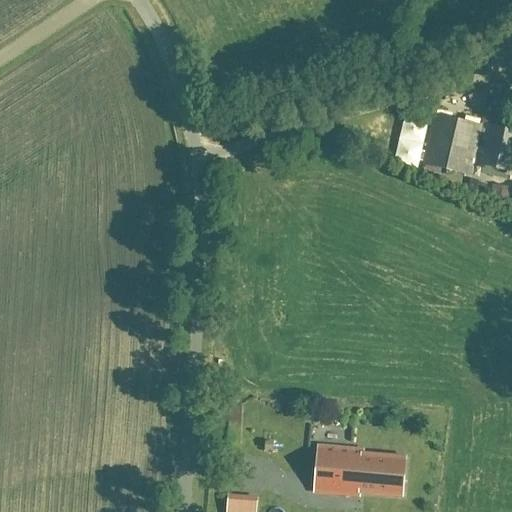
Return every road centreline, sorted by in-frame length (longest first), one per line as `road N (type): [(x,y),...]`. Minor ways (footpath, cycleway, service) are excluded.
road 1 (residential): [(200,153),(202,244),(183,511)]
road 2 (residential): [(511,18),(200,153)]
road 3 (unclassified): [(136,0),(182,88),(200,153)]
